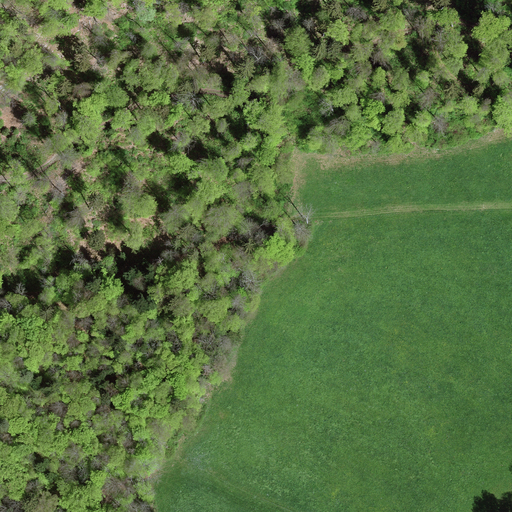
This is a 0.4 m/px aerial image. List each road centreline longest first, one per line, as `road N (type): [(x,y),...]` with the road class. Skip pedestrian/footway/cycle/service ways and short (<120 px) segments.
road 1 (track): [(0,299),(362,200),(511,202)]
road 2 (track): [(511,31),(389,0)]
